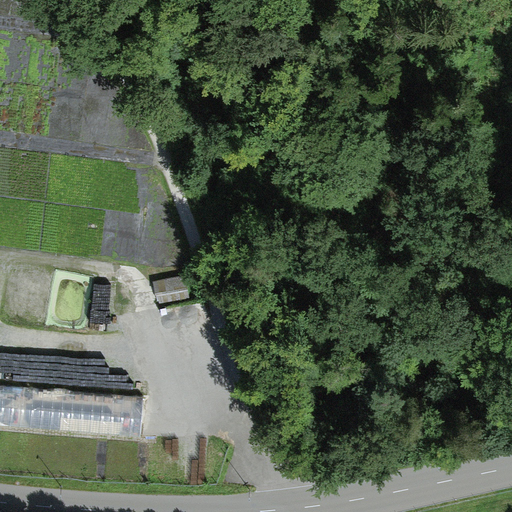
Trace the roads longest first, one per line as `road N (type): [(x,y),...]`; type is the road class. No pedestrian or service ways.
road 1 (residential): [(0,485),(168,501),(285,499),(511,452)]
road 2 (track): [(269,454),(196,261),(68,0)]
